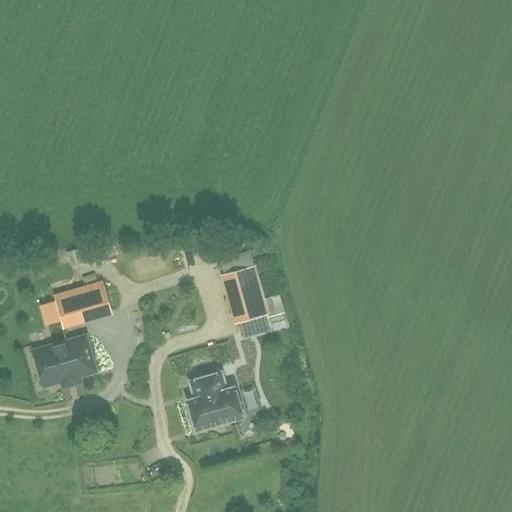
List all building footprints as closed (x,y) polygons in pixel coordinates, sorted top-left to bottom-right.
[(246,269),(211,279),(243,395),(278,385),(246,269)] [(54,296),(63,327),(111,313),(102,282),(54,296)] [(139,300),(151,350),(209,336),(197,285),(139,300)] [(43,387),(95,372),(85,337),(33,352),(43,387)] [(105,436),(129,428),(126,417),(157,407),(147,374),(91,391),(105,436)] [(187,402),(195,431),(242,418),(233,389),(225,391),(220,374),(190,383),(195,400),(187,402)] [(143,455),(190,438),(180,412),(134,428),(143,455)]
